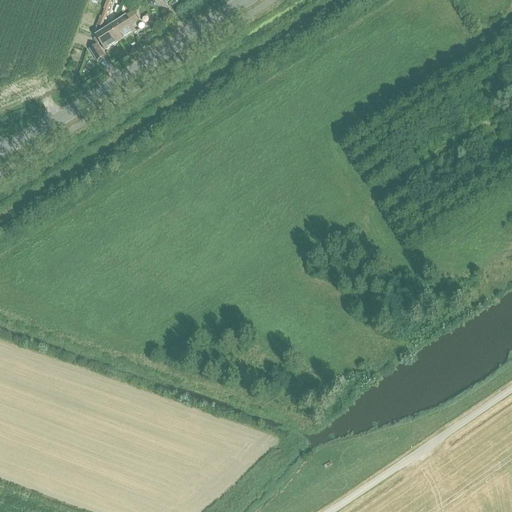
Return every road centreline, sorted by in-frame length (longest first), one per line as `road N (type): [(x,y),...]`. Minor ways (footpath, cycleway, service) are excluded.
road 1 (tertiary): [(0,148),(249,0)]
road 2 (residential): [(328,511),(511,388)]
